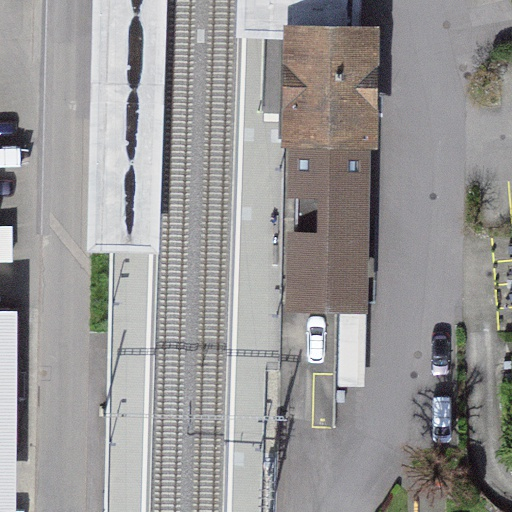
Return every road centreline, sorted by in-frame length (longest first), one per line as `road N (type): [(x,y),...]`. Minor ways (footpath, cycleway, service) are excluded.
road 1 (residential): [(361,511),(401,447),(413,390),(416,121),(405,0)]
road 2 (residential): [(74,0),(61,511)]
